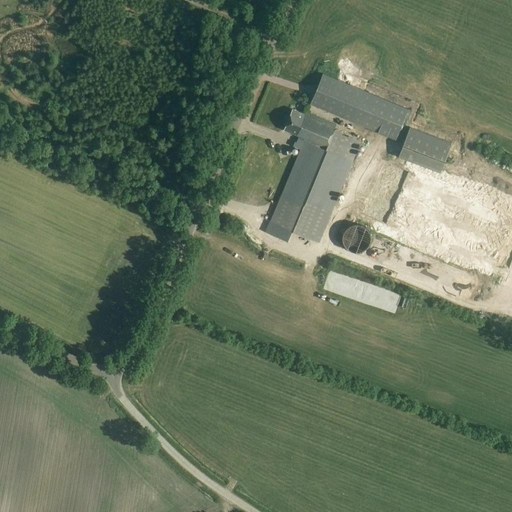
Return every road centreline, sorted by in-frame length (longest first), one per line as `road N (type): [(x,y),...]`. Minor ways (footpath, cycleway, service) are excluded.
road 1 (unclassified): [(109,372),(128,362),(143,338),(289,0)]
road 2 (unclassified): [(109,372),(144,426),(252,511)]
road 3 (unclassified): [(109,372),(0,322)]
